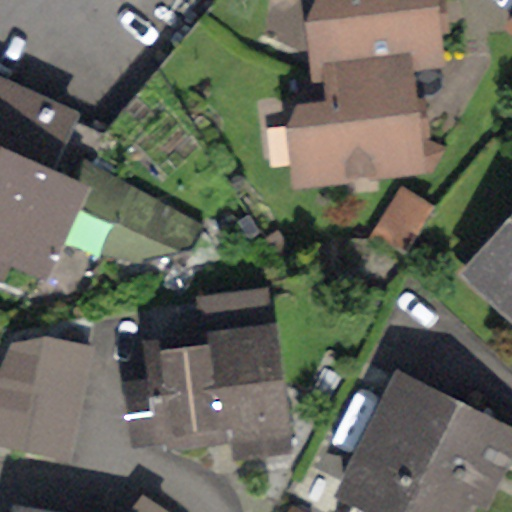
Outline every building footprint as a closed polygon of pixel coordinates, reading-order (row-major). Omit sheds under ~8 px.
[(313,0),(320,72),(333,71),(416,63),(439,61),(433,0),(313,0)] [(294,108),(303,194),(428,181),(416,63),(333,71),(337,104),(294,108)] [(0,86),(0,253),(41,273),(58,237),(146,263),(192,252),(204,230),(88,167),(77,190),(20,163),(47,107),(0,86)] [(511,219),(460,276),(511,324),(511,219)] [(204,343),(153,350),(157,381),(125,385),(134,452),(231,439),(234,461),(291,453),(270,293),(199,302),(204,343)] [(12,347),(0,379),(0,446),(67,460),(91,347),(38,337),(12,347)] [(333,496),(360,511),(475,511),(511,449),(511,444),(400,380),(333,496)]
